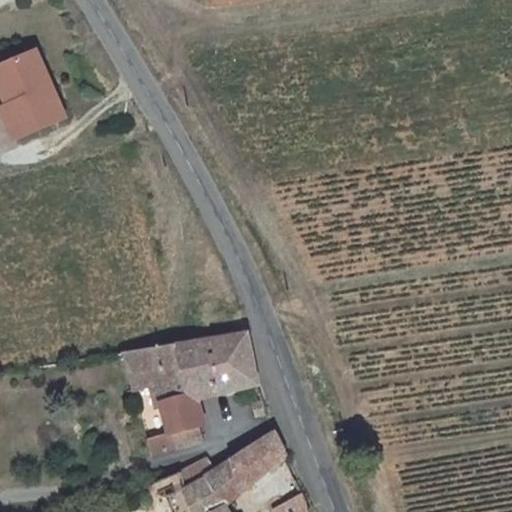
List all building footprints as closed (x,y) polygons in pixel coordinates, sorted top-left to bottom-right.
[(0,70),(0,122),(8,146),(51,129),(25,61),(0,70)] [(0,149),(8,146),(0,122),(0,149)] [(246,334),(132,351),(140,385),(154,383),(173,446),(200,439),(188,395),(261,383),(246,334)] [(271,413),(266,398),(256,401),(262,416),(271,413)] [(214,469),(181,488),(166,498),(173,511),(213,511),(229,502),(286,453),(277,430),(215,472),(214,469)] [(179,475),(181,488),(214,469),(207,458),(179,475)] [(309,511),(303,497),(277,511),(309,511)] [(213,511),(234,511),(229,502),(213,511)]
